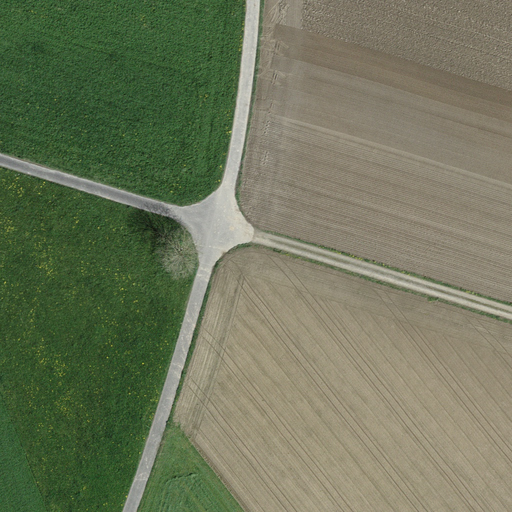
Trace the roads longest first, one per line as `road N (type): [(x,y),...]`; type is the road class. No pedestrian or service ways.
road 1 (track): [(511,333),(213,246),(124,511)]
road 2 (track): [(249,0),(213,246),(0,176)]
